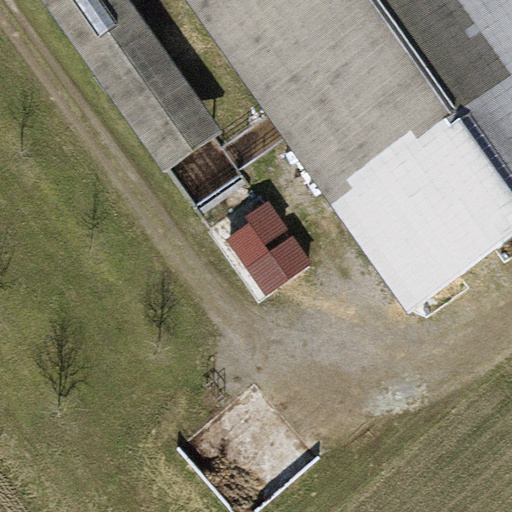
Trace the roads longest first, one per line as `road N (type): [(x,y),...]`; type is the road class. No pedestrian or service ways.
road 1 (track): [(0,9),(110,154),(206,250),(350,256),(511,240)]
road 2 (track): [(311,511),(511,341)]
